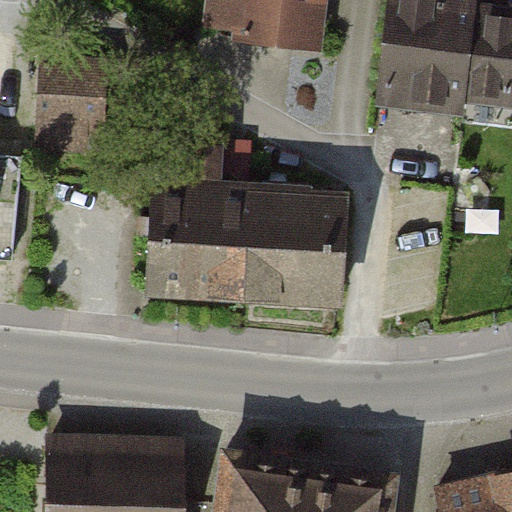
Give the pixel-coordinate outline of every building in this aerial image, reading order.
[(330,42),(334,0),(220,0),(217,29),(330,42)] [(395,0),(384,91),(462,102),(464,88),(511,94),(511,12),(507,12),(508,0),(395,0)] [(108,69),(46,67),(44,117),(106,120),(108,69)] [(0,154),(0,260),(19,262),(29,157),(0,154)] [(161,192),(155,290),(352,301),(358,203),(161,192)] [(49,442),(46,511),(182,511),(185,447),(49,442)] [(230,452),(221,511),(390,511),(395,475),(230,452)] [(511,511),(511,472),(510,473),(441,488),(444,511),(511,511)]
